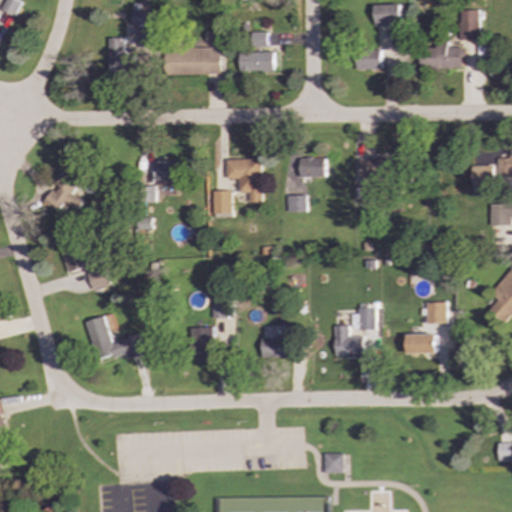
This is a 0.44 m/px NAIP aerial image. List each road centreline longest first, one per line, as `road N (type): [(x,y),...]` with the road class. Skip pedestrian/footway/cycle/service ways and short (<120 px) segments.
road 1 (residential): [(511,384),(462,400),(104,406),(80,399),(59,380),(47,352),(9,221),(2,168),(12,109)]
road 2 (residential): [(0,102),(63,121),(511,114)]
road 3 (residential): [(63,0),(40,74),(12,109)]
